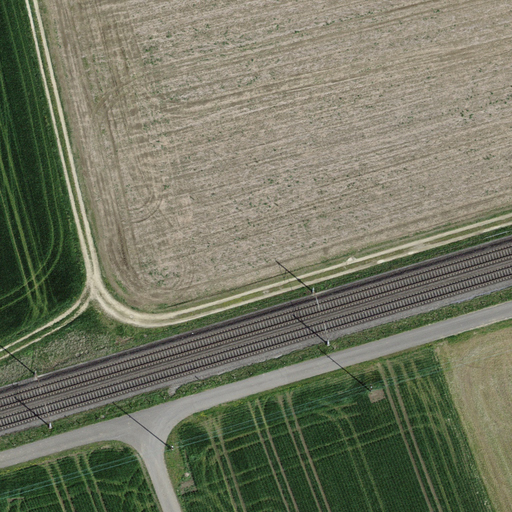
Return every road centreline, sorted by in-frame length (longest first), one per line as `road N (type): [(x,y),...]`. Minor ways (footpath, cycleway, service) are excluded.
road 1 (track): [(511,218),(187,315),(143,319),(116,310),(97,291)]
road 2 (unclassified): [(511,307),(138,417)]
road 3 (track): [(29,0),(97,291)]
road 4 (unclassified): [(138,417),(0,459)]
